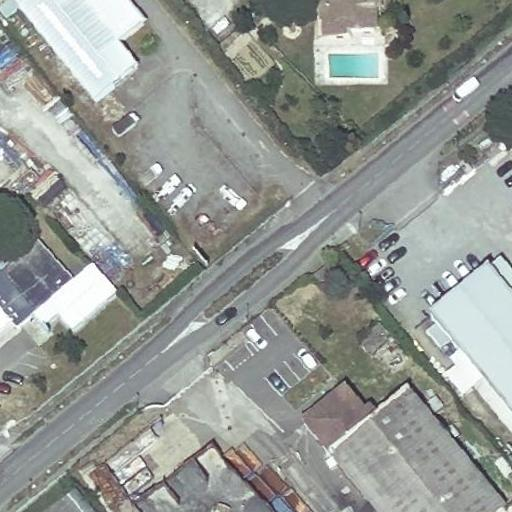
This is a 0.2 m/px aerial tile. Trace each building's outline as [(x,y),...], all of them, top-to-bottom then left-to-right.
[(123,0),(8,0),(0,7),(0,10),(7,19),(20,9),(99,102),(138,67),(119,44),(143,23),(123,0)] [(373,0),(332,0),(332,9),(328,9),(328,39),(350,38),(350,33),(374,33),(373,0)] [(318,9),(318,39),(328,39),(328,9),(318,9)] [(384,31),(384,47),(396,47),(396,31),(384,31)] [(0,331),(10,323),(15,328),(31,314),(42,327),(59,314),(72,330),(117,292),(92,263),(70,282),(36,242),(0,272),(0,331)] [(511,273),(500,259),(487,270),(511,299),(511,273)] [(511,299),(487,270),(428,318),(461,357),(511,418),(511,299)] [(511,418),(461,357),(453,364),(511,436),(511,418)] [(409,393),(393,406),(378,419),(370,409),(364,414),(344,390),(304,423),(376,511),(502,511),(504,511),(409,393)] [(273,511),(210,447),(189,467),(231,510),(228,511),(273,511)] [(179,471),(192,491),(207,481),(195,461),(179,471)] [(143,498),(154,511),(172,511),(181,506),(163,482),(143,498)]
